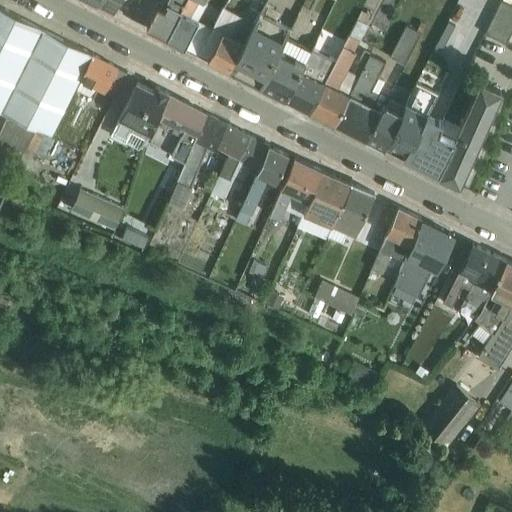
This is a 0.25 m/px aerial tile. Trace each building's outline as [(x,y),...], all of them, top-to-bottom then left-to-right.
[(89,0),(114,12),(120,0),(89,0)] [(167,39),(189,0),(170,0),(165,11),(157,7),(150,20),(151,20),(146,29),(167,39)] [(189,0),(167,39),(199,55),(212,30),(195,21),(205,0),(189,0)] [(310,49),(285,100),(309,112),(332,66),(323,61),(327,54),(324,53),(333,36),(339,39),(345,27),(339,24),(347,7),(335,1),(310,49)] [(511,7),(501,2),(485,34),(506,44),(511,32),(511,7)] [(0,109),(1,110),(43,29),(0,7),(0,109)] [(343,46),(355,51),(368,26),(365,25),(369,16),(360,11),(343,46)] [(253,26),(230,71),(261,87),(286,37),(290,30),(259,14),(253,26)] [(212,30),(199,55),(230,71),(253,26),(240,20),(230,39),(212,30)] [(406,26),(390,58),(405,65),(421,34),(406,26)] [(43,29),(1,110),(10,114),(37,128),(52,135),(76,89),(93,55),(43,29)] [(286,37),(261,87),(285,100),(310,49),(286,37)] [(332,66),(309,112),(334,124),(358,76),(347,70),(356,52),(355,51),(343,46),(332,66)] [(93,55),(76,89),(94,98),(98,89),(115,97),(127,72),(93,55)] [(358,76),(334,124),(366,141),(382,110),(372,105),(384,81),(378,78),(385,63),(369,55),(358,76)] [(405,76),(399,88),(411,93),(417,81),(405,76)] [(154,131),(170,94),(156,87),(154,91),(137,82),(111,134),(125,142),(130,132),(146,140),(151,130),(154,131)] [(456,137),(439,174),(459,183),(477,143),(483,131),(501,91),(481,82),(461,126),(459,129),(456,137)] [(406,106),(385,147),(407,157),(417,163),(439,120),(428,115),(439,94),(417,83),(406,106)] [(170,94),(154,131),(150,141),(186,159),(207,113),(170,94)] [(382,110),(366,141),(384,150),(385,147),(406,106),(389,97),(382,110)] [(207,113),(186,159),(168,201),(183,207),(191,187),(190,186),(206,147),(214,151),(216,147),(227,124),(207,113)] [(37,128),(10,114),(0,133),(0,143),(23,153),(37,128)] [(439,120),(417,163),(438,174),(439,174),(456,137),(459,129),(439,120)] [(227,124),(216,147),(229,154),(224,164),(220,172),(219,172),(211,192),(223,198),(233,178),(231,177),(243,152),(261,161),(269,145),(227,124)] [(269,145),(261,161),(239,208),(241,208),(236,219),(247,224),(269,178),(275,181),(289,154),(269,145)] [(309,200),(322,170),(294,157),(269,213),(280,218),(291,192),(309,200)] [(322,170),(309,200),(298,227),(325,239),(326,236),(351,183),(322,170)] [(351,183),(326,236),(330,238),(342,243),(347,232),(356,236),(372,199),(374,193),(351,183)] [(80,188),(71,209),(115,229),(124,208),(80,188)] [(388,227),(396,210),(384,204),(377,222),(388,227)] [(396,210),(388,227),(371,268),(383,273),(391,254),(404,259),(422,219),(398,207),(396,210)] [(422,219),(404,259),(393,284),(420,295),(431,267),(433,268),(438,270),(449,248),(446,246),(452,233),(422,219)] [(130,227),(124,241),(144,249),(146,250),(152,237),(130,227)] [(469,289),(488,251),(473,243),(442,301),(451,305),(462,285),(469,289)] [(488,251),(469,289),(464,300),(481,309),(483,304),(491,289),(506,260),(488,251)] [(247,272),(254,258),(241,252),(234,266),(247,272)] [(511,262),(506,260),(491,289),(498,293),(490,308),(483,304),(481,309),(475,319),(479,321),(473,334),(485,343),(511,297),(511,262)] [(315,297),(308,314),(317,318),(324,302),(351,314),(358,299),(358,298),(322,280),(314,297),(315,297)] [(271,290),(266,303),(279,309),(284,296),(271,290)] [(511,297),(485,343),(478,357),(501,369),(511,348),(511,297)] [(360,380),(366,361),(342,354),(336,372),(360,380)] [(511,380),(499,400),(511,408),(511,380)] [(455,383),(417,430),(443,451),(481,404),(455,383)]
